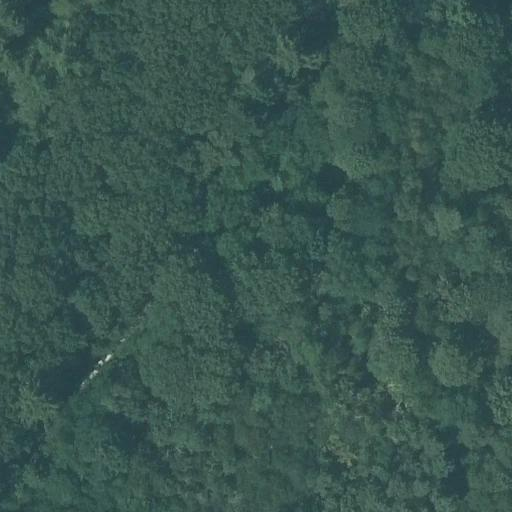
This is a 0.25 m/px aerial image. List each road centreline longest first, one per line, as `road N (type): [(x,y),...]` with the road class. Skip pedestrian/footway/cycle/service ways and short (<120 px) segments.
road 1 (track): [(141,511),(129,446),(137,387),(315,146),(340,82),(374,36),(427,0)]
road 2 (unclassified): [(0,304),(229,0)]
